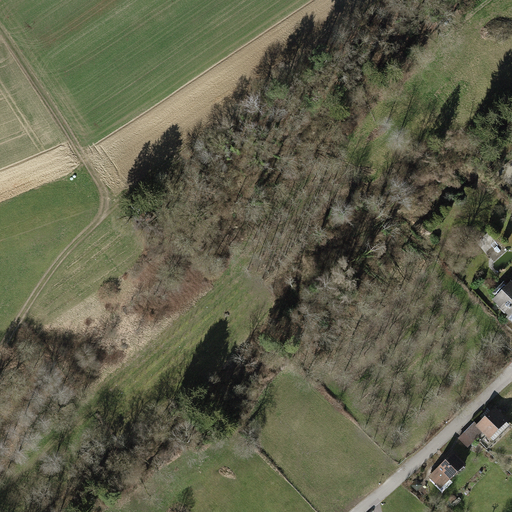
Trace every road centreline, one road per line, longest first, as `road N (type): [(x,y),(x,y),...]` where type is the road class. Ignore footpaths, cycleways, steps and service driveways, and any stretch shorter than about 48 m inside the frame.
road 1 (track): [(0,351),(72,247),(349,0)]
road 2 (track): [(0,29),(114,206)]
road 3 (residential): [(359,511),(511,372)]
